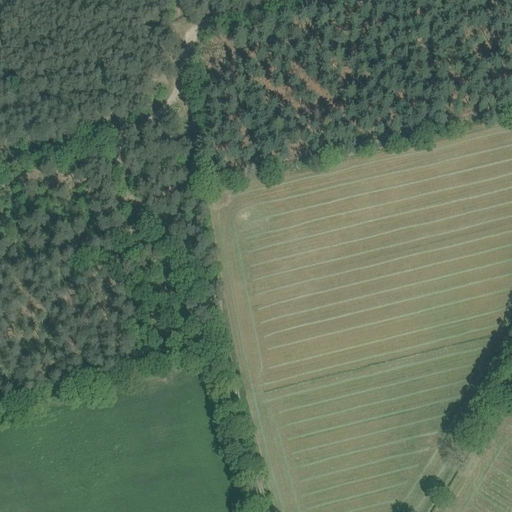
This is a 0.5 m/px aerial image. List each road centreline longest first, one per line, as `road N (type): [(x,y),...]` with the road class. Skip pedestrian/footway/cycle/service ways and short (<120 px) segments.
road 1 (track): [(0,268),(144,225),(223,324),(270,511)]
road 2 (track): [(312,0),(192,29),(186,80),(173,101),(135,126)]
road 3 (track): [(0,159),(135,126)]
